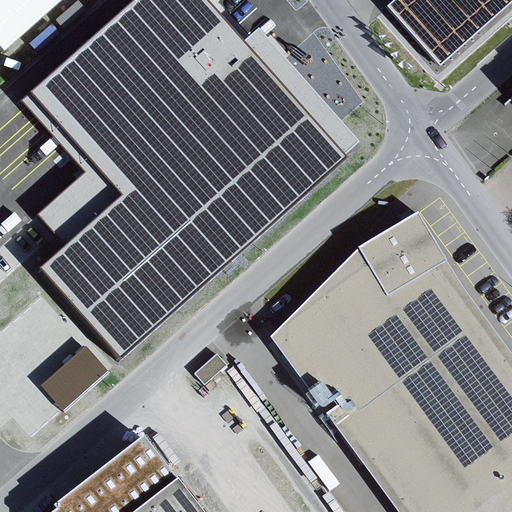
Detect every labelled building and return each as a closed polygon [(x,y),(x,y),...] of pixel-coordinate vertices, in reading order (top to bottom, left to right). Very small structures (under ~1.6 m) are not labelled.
[(0,0),(0,57),(64,0),(0,0)] [(511,19),(493,0),(398,0),(383,14),(443,80),(511,19)] [(390,511),(480,511),(511,488),(511,362),(442,267),(413,217),(354,254),(266,343),(390,511)] [(216,356),(193,376),(202,387),(225,366),(216,356)] [(190,511),(138,444),(47,511),(190,511)]
